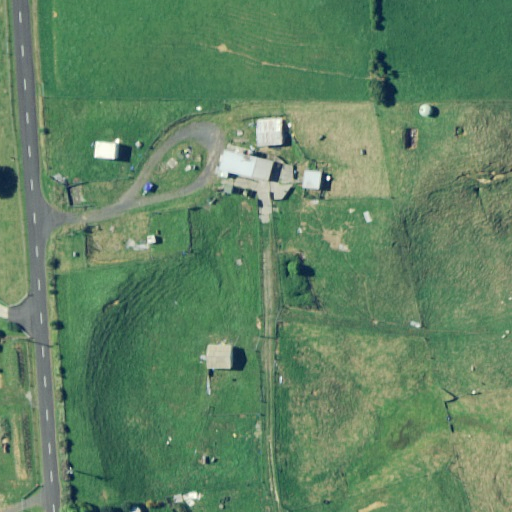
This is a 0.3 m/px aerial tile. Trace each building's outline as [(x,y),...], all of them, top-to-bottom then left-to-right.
[(281,145),(279,119),(255,121),(256,146),(281,145)] [(118,144),(99,143),(99,159),(118,159),(118,144)] [(237,154),(222,151),(217,176),(227,179),(228,173),(267,181),(272,162),(251,158),(250,161),(236,158),(237,154)] [(321,173),(304,172),(303,188),(320,189),(321,173)] [(158,243),(153,216),(143,218),(148,245),(158,243)] [(143,247),(141,235),(123,239),(125,250),(143,247)] [(232,370),(233,347),(207,346),(206,369),(232,370)]
